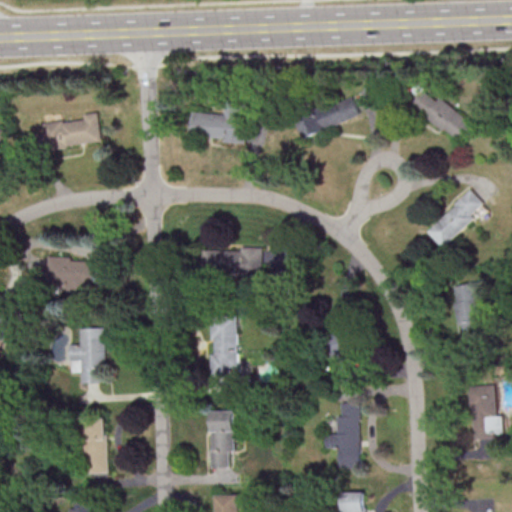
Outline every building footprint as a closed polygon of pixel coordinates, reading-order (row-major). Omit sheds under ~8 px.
[(454,143),(474,123),(443,93),(437,100),(426,89),(413,102),(454,143)] [(360,116),(353,96),(297,115),(304,136),(360,116)] [(192,112),(191,135),(225,136),(224,142),(245,143),(246,109),(224,108),(224,113),(192,112)] [(102,142),(98,111),(84,113),(85,118),(44,122),(47,148),(102,142)] [(429,231),(456,205),(455,204),(470,189),(483,203),(471,215),(474,218),(444,247),(429,231)] [(263,276),(263,246),(241,246),(241,249),(203,250),(203,277),(263,276)] [(103,259),(48,257),(47,280),(64,281),(64,292),(101,294),(103,259)] [(459,339),(483,338),(481,282),(457,283),(459,339)] [(0,341),(1,342),(23,307),(0,293),(0,341)] [(212,315),(239,315),(240,366),(232,366),(232,375),(213,375),(212,354),(216,354),(216,339),(212,339),(212,315)] [(80,327),(81,343),(70,343),(71,371),(81,371),(82,382),(107,382),(105,326),(80,327)] [(470,387),(495,385),(498,416),(504,415),(505,432),(496,433),(497,438),(477,440),(474,408),(472,408),(470,387)] [(362,466),(361,401),(342,402),(342,415),(338,415),(338,433),(327,433),(327,447),(341,447),(341,467),(362,466)] [(236,410),(212,410),(213,467),(231,466),(231,451),(236,451),(236,410)] [(108,472),(107,417),(85,417),(86,472),(108,472)] [(344,511),(344,493),(366,492),(367,511),(369,511),(344,511)] [(241,495),(241,511),(217,511),(217,496),(241,495)] [(77,511),(77,504),(103,503),(103,511),(77,511)]
